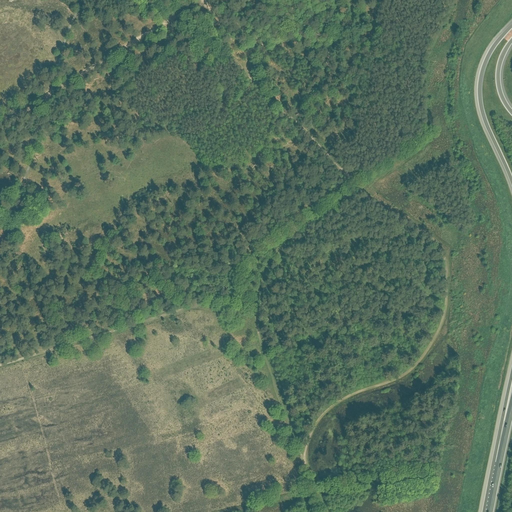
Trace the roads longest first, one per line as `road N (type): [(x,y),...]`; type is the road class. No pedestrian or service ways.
road 1 (track): [(305,463),(320,416),(346,396),(406,373),(427,349),(444,307),(439,243),(360,187)]
road 2 (track): [(0,365),(259,287)]
road 3 (track): [(0,123),(203,0)]
road 4 (track): [(259,287),(258,335),(323,511)]
road 5 (track): [(205,0),(234,63),(339,166)]
road 6 (track): [(339,166),(360,187),(282,242),(259,287)]
road 7 (motorway): [(511,26),(487,57),(479,85),(511,181)]
